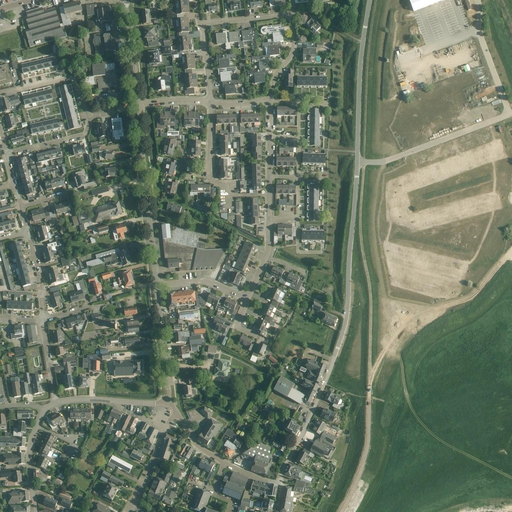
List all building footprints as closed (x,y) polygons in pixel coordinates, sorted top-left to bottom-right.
[(206,13),(209,13),(218,12),(217,3),(212,4),(211,0),(205,1),(206,13)] [(227,0),(229,11),(241,10),(240,2),(234,2),(233,0),(227,0)] [(64,7),(66,15),(67,20),(77,18),(76,16),(75,16),(74,13),(82,11),(80,3),(64,7)] [(99,23),(108,22),(106,4),(86,6),(87,17),(98,15),(99,23)] [(177,15),(175,15),(175,18),(177,18),(177,17),(184,17),(184,14),(189,13),(188,7),(180,8),(180,14),(177,15)] [(30,48),(35,47),(67,37),(64,27),(60,28),(55,9),(43,12),(42,9),(27,13),(28,17),(26,18),(30,31),(26,32),(30,48)] [(184,17),(177,17),(177,18),(177,21),(176,21),(176,27),(180,27),(188,26),(188,19),(184,20),(184,17)] [(313,18),(305,26),(314,34),(314,36),(316,38),(317,38),(320,36),(320,35),(316,32),(317,31),(320,28),(319,27),(320,26),(321,25),(322,24),(318,20),(317,22),(313,18)] [(283,25),(264,27),(263,27),(263,28),(262,28),(261,29),(261,30),(261,31),(261,32),(261,33),(262,34),(263,35),(264,35),(265,35),(272,34),(273,43),(280,42),(284,42),(283,33),(284,32),(283,25)] [(179,32),(179,33),(177,34),(178,37),(179,36),(186,35),(186,32),(189,32),(188,26),(180,27),(180,32),(179,32)] [(145,39),(147,39),(147,41),(148,43),(148,44),(152,43),(153,42),(155,42),(154,33),(157,33),(157,29),(154,29),(144,30),(145,34),(143,35),(144,37),(145,38),(145,39)] [(251,31),(242,32),(243,42),(251,41),(251,47),(256,47),(255,29),(250,29),(251,31)] [(238,33),(229,33),(230,43),(238,42),(239,49),(243,48),(243,42),(242,32),(241,30),(238,30),(238,33)] [(225,32),(225,34),(216,35),(217,44),(225,44),(226,50),(229,50),(229,55),(231,55),(230,43),(229,33),(229,31),(225,32)] [(94,35),(95,53),(96,56),(101,56),(102,59),(107,58),(106,55),(106,52),(111,51),(109,35),(104,36),(104,37),(102,37),(101,35),(94,35)] [(179,36),(179,39),(181,39),(182,45),(190,44),(190,38),(186,38),(186,35),(179,36)] [(263,49),(268,48),(269,56),(270,56),(280,55),(279,46),(281,46),(280,42),(273,43),(262,44),(263,49)] [(177,52),(177,55),(181,55),(188,54),(188,51),(191,51),(190,44),(182,45),(182,52),(177,52)] [(316,62),(316,50),(304,50),(303,62),(316,62)] [(158,52),(149,53),(150,64),(153,64),(153,65),(156,65),(156,64),(159,63),(158,56),(160,56),(160,53),(158,53),(158,52)] [(188,54),(181,55),(181,58),(185,58),(186,64),(194,63),(194,56),(188,57),(188,54)] [(217,60),(219,60),(219,69),(230,68),(230,67),(232,67),(233,65),(233,63),(232,62),(229,62),(229,60),(235,59),(235,58),(236,57),(236,55),(235,55),(231,55),(229,55),(216,56),(217,60)] [(243,57),(243,59),(242,59),(242,62),(252,61),(252,63),(258,62),(259,70),(265,70),(269,69),(268,60),(271,60),(270,56),(269,56),(252,58),(245,59),(244,57),(243,57)] [(57,57),(51,58),(49,59),(52,68),(59,66),(57,57)] [(49,59),(44,60),(42,60),(45,69),(52,68),(49,59)] [(42,60),(36,62),(35,62),(37,71),(45,69),(42,60)] [(35,62),(29,63),(28,64),(30,73),(37,71),(35,62)] [(185,70),(182,71),(182,74),(185,73),(192,72),(192,69),(195,69),(194,63),(186,64),(186,70),(185,70)] [(0,72),(2,72),(1,70),(4,69),(6,77),(11,75),(8,64),(0,66),(0,72)] [(28,64),(21,65),(23,74),(30,73),(28,64)] [(84,86),(98,84),(99,92),(107,91),(106,88),(117,86),(116,71),(104,73),(104,65),(92,67),(93,77),(83,79),(84,86)] [(230,68),(219,69),(218,69),(218,74),(220,73),(221,82),(222,82),(231,81),(230,73),(236,72),(236,71),(238,71),(237,67),(230,68)] [(2,72),(0,72),(0,86),(13,83),(11,75),(6,77),(4,69),(1,70),(2,72)] [(248,76),(254,75),(255,84),(265,83),(264,74),(266,74),(265,70),(259,70),(247,71),(248,76)] [(288,75),(285,75),(285,87),(292,87),(292,76),(293,76),(294,70),(288,70),(288,75)] [(185,73),(185,76),(187,76),(188,82),(197,81),(196,75),(192,75),(192,72),(185,73)] [(158,80),(159,82),(157,82),(158,91),(166,91),(165,84),(170,83),(169,76),(162,77),(162,78),(160,78),(158,80)] [(231,81),(222,82),(222,86),(224,86),(225,95),(235,94),(235,86),(241,85),(241,82),(242,82),(241,80),(231,81)] [(187,89),(187,92),(185,92),(185,95),(195,94),(194,91),(194,88),(197,88),(197,81),(188,82),(188,89),(187,89)] [(60,88),(61,95),(70,93),(68,86),(60,88)] [(51,90),(44,92),(46,101),(53,99),(51,90)] [(44,92),(37,93),(39,102),(46,101),(44,92)] [(37,93),(30,95),(32,104),(39,102),(37,93)] [(70,93),(61,95),(63,102),(72,100),(70,93)] [(32,104),(30,95),(23,97),(25,106),(32,104)] [(18,97),(8,99),(1,101),(4,112),(11,110),(10,107),(20,104),(20,103),(21,103),(19,97),(18,97)] [(72,100),(63,102),(65,109),(73,107),(72,100)] [(73,107),(65,109),(66,116),(75,114),(73,107)] [(310,110),(310,117),(320,117),(320,110),(319,110),(320,107),(316,107),(315,110),(310,110)] [(161,114),(161,122),(157,122),(157,129),(164,129),(165,126),(168,126),(168,113),(165,113),(165,115),(161,114)] [(168,113),(168,126),(175,126),(178,126),(178,122),(175,122),(175,115),(171,115),(171,113),(168,113)] [(75,114),(66,116),(68,123),(77,121),(75,114)] [(17,118),(15,118),(14,115),(5,117),(7,124),(8,124),(9,130),(17,128),(16,123),(19,123),(17,118)] [(58,119),(51,121),(53,130),(60,128),(60,126),(63,126),(62,122),(59,123),(58,119)] [(114,138),(122,137),(121,120),(112,121),(114,138)] [(51,121),(44,122),(46,131),(53,130),(51,121)] [(77,121),(68,123),(70,130),(75,129),(75,131),(78,130),(78,128),(77,121)] [(44,122),(37,124),(39,133),(46,131),(44,122)] [(39,133),(37,124),(30,125),(32,134),(39,133)] [(97,130),(96,131),(97,135),(98,134),(99,138),(107,136),(105,125),(96,127),(97,130)] [(25,130),(22,131),(17,132),(18,135),(11,137),(12,144),(24,140),(23,134),(26,133),(27,138),(30,137),(28,127),(24,128),(25,130)] [(220,137),(220,140),(219,140),(219,143),(221,143),(230,143),(231,143),(231,134),(228,134),(228,136),(220,137)] [(167,138),(166,143),(165,143),(163,154),(172,156),(176,142),(177,139),(167,138)] [(191,156),(194,156),(194,158),(197,158),(197,156),(201,156),(201,142),(191,141),(191,156)] [(84,144),(72,147),(74,156),(86,153),(84,144)] [(60,150),(56,151),(54,152),(56,159),(57,162),(63,161),(62,158),(60,150)] [(101,151),(102,153),(102,156),(105,156),(105,160),(114,159),(113,151),(109,152),(109,151),(101,151)] [(36,156),(38,161),(36,161),(37,168),(42,166),(41,163),(44,162),(42,155),(36,156)] [(220,161),(220,164),(219,164),(219,167),(220,167),(227,166),(227,164),(230,163),(229,158),(221,158),(221,160),(220,161)] [(168,160),(167,163),(164,174),(174,176),(177,162),(168,160)] [(115,173),(116,173),(115,166),(105,167),(102,168),(103,171),(105,171),(106,177),(111,176),(115,176),(115,173)] [(28,171),(20,173),(22,179),(29,177),(28,171)] [(76,177),(75,178),(78,188),(84,187),(85,190),(96,187),(95,182),(85,185),(83,176),(85,175),(84,171),(75,174),(76,177)] [(63,179),(57,180),(59,188),(65,186),(63,179)] [(57,180),(51,182),(53,190),(59,188),(57,180)] [(175,196),(178,182),(172,181),(171,183),(168,183),(165,194),(175,196)] [(204,186),(203,193),(207,193),(207,196),(214,197),(214,189),(210,189),(210,187),(207,186),(207,185),(204,185),(204,186)] [(261,185),(253,185),(249,185),(249,189),(253,189),(253,191),(253,194),(257,194),(257,191),(261,191),(261,185)] [(32,188),(25,190),(26,197),(34,195),(32,188)] [(68,202),(61,204),(64,213),(70,212),(68,202)] [(113,204),(113,205),(107,207),(107,206),(98,208),(99,214),(93,216),(95,223),(111,218),(111,217),(116,215),(116,216),(122,214),(122,215),(122,214),(119,203),(118,203),(113,204)] [(58,215),(64,213),(61,204),(55,206),(57,215),(58,215)] [(180,214),(180,213),(184,214),(185,209),(169,204),(167,210),(180,214)] [(48,213),(44,214),(43,209),(31,212),(34,221),(45,218),(46,222),(50,221),(48,213)] [(197,213),(195,218),(205,223),(208,218),(197,213)] [(109,230),(108,224),(98,227),(100,233),(109,230)] [(114,232),(113,233),(114,234),(115,235),(116,235),(117,235),(119,240),(125,238),(123,233),(127,232),(128,231),(127,229),(126,229),(125,225),(115,228),(116,231),(115,231),(114,232)] [(278,225),(278,228),(274,228),(274,237),(278,237),(278,235),(285,235),(285,225),(282,225),(278,225)] [(285,225),(285,235),(291,236),(291,237),(295,237),(296,228),(292,228),(292,225),(288,225),(285,225)] [(162,227),(163,240),(163,241),(168,241),(178,243),(181,244),(197,248),(202,251),(205,251),(206,244),(197,243),(199,235),(170,227),(169,226),(162,227)] [(36,230),(38,236),(47,234),(45,227),(36,230)] [(47,234),(38,236),(40,242),(49,240),(47,234)] [(168,241),(163,241),(165,261),(168,261),(169,269),(179,268),(179,271),(183,271),(192,271),(216,270),(226,250),(205,251),(202,251),(197,248),(181,244),(178,243),(168,241)] [(255,246),(247,243),(245,242),(243,247),(253,252),(255,246)] [(51,248),(42,250),(43,257),(52,254),(56,253),(54,247),(51,248)] [(243,247),(241,253),(251,257),(253,252),(243,247)] [(21,249),(13,251),(15,257),(23,255),(21,249)] [(114,257),(112,258),(113,262),(130,257),(128,250),(119,253),(120,256),(114,258),(114,257)] [(241,253),(239,258),(249,262),(251,257),(241,253)] [(52,254),(43,257),(45,263),(54,261),(52,254)] [(23,255),(15,257),(17,263),(24,261),(23,255)] [(112,261),(110,255),(103,258),(105,264),(112,261)] [(113,262),(111,262),(111,266),(118,264),(122,262),(123,266),(132,264),(130,257),(113,262)] [(239,258),(236,263),(246,267),(249,262),(239,258)] [(24,261),(17,263),(18,269),(26,267),(24,261)] [(246,267),(236,263),(234,268),(244,273),(246,267)] [(269,278),(270,279),(272,277),(272,276),(275,278),(279,269),(274,266),(271,273),(269,272),(266,277),(269,278)] [(26,267),(18,269),(20,275),(27,273),(26,267)] [(56,269),(47,271),(49,278),(58,275),(56,269)] [(232,273),(231,277),(240,281),(242,277),(237,274),(238,272),(232,269),(231,272),(232,273)] [(284,271),(279,269),(275,278),(280,280),(279,283),(282,284),(284,278),(281,277),(284,271)] [(117,280),(116,280),(117,282),(124,280),(131,278),(132,278),(131,275),(132,275),(132,273),(131,272),(130,272),(122,274),(123,278),(121,279),(121,278),(117,280)] [(27,273),(20,275),(21,281),(29,279),(27,273)] [(295,275),(290,273),(287,280),(284,278),(282,284),(289,288),(295,275)] [(58,275),(49,278),(51,284),(64,281),(62,274),(58,275)] [(300,278),(295,275),(289,288),(298,292),(302,283),(298,282),(300,278)] [(223,283),(226,284),(232,287),(233,284),(238,287),(240,281),(231,277),(230,277),(228,276),(226,281),(225,280),(223,283)] [(114,283),(112,284),(113,287),(114,288),(118,287),(118,286),(123,284),(122,283),(124,283),(126,288),(134,285),(134,284),(135,283),(134,281),(133,281),(132,278),(131,278),(124,280),(117,282),(114,283)] [(29,279),(21,281),(23,287),(30,285),(29,279)] [(101,284),(99,285),(99,283),(93,284),(96,296),(102,294),(101,290),(102,290),(101,284)] [(272,288),(271,291),(272,292),(271,294),(279,297),(280,294),(281,292),(283,293),(284,290),(278,288),(277,290),(272,288)] [(72,303),(84,299),(82,291),(70,295),(72,303)] [(174,293),(167,294),(169,308),(176,308),(176,307),(188,306),(195,306),(193,292),(175,294),(174,293)] [(55,299),(51,300),(54,309),(60,307),(59,300),(60,300),(59,294),(54,296),(55,299)] [(199,297),(198,297),(199,299),(200,304),(205,306),(206,303),(211,305),(215,296),(210,294),(208,300),(205,299),(199,296),(199,297)] [(269,296),(268,299),(273,301),(272,303),(277,306),(278,303),(277,302),(279,297),(271,294),(270,296),(269,296)] [(219,310),(221,306),(218,304),(220,298),(215,296),(211,305),(216,307),(215,310),(218,312),(219,310)] [(221,306),(219,310),(224,312),(225,309),(228,310),(232,301),(227,299),(225,305),(221,304),(221,306)] [(232,301),(228,310),(233,312),(232,315),(235,316),(237,311),(235,309),(237,303),(232,301)] [(265,304),(264,307),(265,307),(264,309),(272,313),(274,308),(276,309),(277,306),(272,303),(270,306),(265,304)] [(312,308),(321,312),(323,307),(314,303),(312,308)] [(132,315),(137,314),(136,308),(124,310),(125,316),(132,315)] [(262,311),(261,314),(266,316),(265,319),(270,321),(271,321),(272,319),(270,318),(272,313),(264,309),(263,312),(262,311)] [(189,312),(180,313),(180,319),(190,321),(199,320),(198,311),(189,312)] [(334,327),(337,319),(324,313),(321,322),(334,327)] [(383,331),(386,331),(389,315),(381,314),(381,313),(377,313),(374,328),(383,330),(383,331)] [(80,316),(73,318),(75,325),(78,324),(78,327),(82,325),(81,322),(83,321),(83,322),(87,320),(85,314),(81,315),(82,316),(80,316)] [(92,323),(102,321),(103,327),(111,326),(110,320),(102,321),(101,314),(91,316),(92,323)] [(66,321),(64,321),(60,322),(62,328),(65,327),(68,326),(69,330),(73,328),(72,326),(75,325),(73,318),(66,320),(66,321)] [(216,318),(213,324),(217,326),(215,330),(225,334),(228,327),(223,325),(225,322),(216,318)] [(258,320),(257,322),(259,323),(258,325),(266,328),(267,324),(269,324),(270,321),(265,319),(264,322),(258,320)] [(178,321),(178,325),(174,325),(174,330),(185,330),(185,324),(185,321),(178,320),(178,321)] [(14,331),(11,332),(12,340),(23,338),(26,338),(25,335),(24,326),(21,326),(21,325),(17,326),(17,327),(14,328),(14,331)] [(255,327),(254,330),(259,332),(258,334),(264,337),(265,334),(263,333),(266,328),(258,325),(257,327),(255,327)] [(30,344),(37,343),(34,326),(27,327),(30,344)] [(55,344),(62,343),(60,332),(54,333),(53,333),(53,334),(55,344)] [(200,336),(194,337),(191,337),(189,337),(181,338),(177,338),(176,338),(176,344),(190,343),(190,345),(201,344),(200,336)] [(239,343),(248,347),(247,350),(251,352),(253,346),(250,344),(252,341),(242,336),(239,343)] [(125,339),(120,340),(120,343),(121,347),(121,348),(125,347),(139,345),(140,344),(139,337),(128,339),(128,338),(127,338),(127,339),(125,339)] [(118,338),(110,339),(105,340),(106,346),(111,346),(111,345),(119,344),(118,338)] [(255,350),(252,356),(250,361),(255,363),(259,354),(263,356),(266,347),(260,345),(258,351),(255,350)] [(21,348),(15,350),(15,352),(16,356),(23,354),(22,350),(21,348)] [(63,348),(56,349),(57,357),(64,356),(63,351),(68,351),(68,348),(63,348)] [(179,356),(182,356),(182,359),(190,358),(189,348),(179,349),(179,356)] [(102,355),(102,360),(105,363),(107,363),(107,360),(111,359),(110,354),(102,355)] [(89,371),(93,371),(93,372),(100,372),(100,362),(102,362),(101,355),(87,356),(87,364),(85,364),(85,367),(89,367),(89,371)] [(268,359),(276,364),(278,361),(271,356),(268,359)] [(63,360),(64,367),(58,368),(59,371),(64,371),(65,376),(63,376),(65,390),(74,388),(71,367),(77,367),(75,358),(63,360)] [(307,360),(304,366),(307,368),(306,369),(322,376),(326,367),(310,360),(310,361),(307,360)] [(229,362),(227,362),(220,361),(218,369),(216,368),(215,375),(227,377),(229,362)] [(141,363),(134,363),(133,362),(114,363),(115,377),(134,376),(134,375),(142,374),(143,374),(142,374),(142,369),(142,367),(142,363),(142,362),(141,363)] [(10,365),(5,366),(2,366),(3,367),(4,372),(6,372),(6,375),(11,374),(10,365)] [(306,378),(307,378),(320,383),(322,377),(309,371),(306,378)] [(21,384),(21,385),(23,396),(29,395),(27,385),(30,384),(29,374),(25,374),(26,383),(21,384)] [(31,381),(32,381),(34,395),(43,393),(40,380),(43,379),(42,375),(30,377),(31,381)] [(80,377),(80,379),(80,387),(81,387),(82,388),(83,388),(84,387),(90,387),(90,379),(90,378),(88,378),(80,377)] [(301,405),(305,396),(293,389),(295,385),(281,377),(274,391),(301,405)] [(15,383),(12,384),(14,398),(21,397),(20,388),(21,388),(20,383),(19,378),(15,378),(16,383),(15,383)] [(304,380),(301,386),(316,392),(319,386),(304,380)] [(191,387),(184,388),(184,390),(185,390),(185,396),(186,396),(186,398),(191,398),(191,395),(192,395),(196,394),(196,391),(192,391),(191,387)] [(311,404),(316,393),(310,390),(305,401),(311,404)] [(334,396),(332,394),(328,392),(325,399),(331,403),(331,402),(334,403),(332,406),(338,409),(340,406),(337,405),(340,399),(334,396)] [(273,409),(267,405),(265,409),(268,412),(267,413),(270,415),(273,409)] [(213,414),(205,406),(200,412),(208,419),(213,414)] [(104,412),(99,409),(95,418),(101,420),(104,412)] [(113,409),(110,415),(108,414),(105,420),(112,424),(113,423),(118,411),(113,409)] [(156,416),(157,414),(156,412),(156,411),(155,411),(155,410),(154,410),(153,409),(152,409),(151,409),(150,410),(149,411),(148,412),(148,414),(148,415),(148,416),(149,417),(150,418),(151,418),(152,418),(153,418),(154,418),(155,417),(156,416)] [(336,414),(330,412),(324,409),(322,413),(321,413),(321,414),(321,415),(321,416),(324,418),(324,419),(327,420),(328,420),(332,422),(333,420),(334,420),(335,420),(335,419),(336,419),(336,418),(336,417),(336,416),(335,416),(336,414)] [(71,410),(71,415),(68,415),(68,422),(71,422),(71,420),(76,420),(76,410),(71,410)] [(91,410),(86,410),(86,419),(91,419),(91,421),(94,421),(94,415),(91,415),(91,410)] [(18,420),(33,419),(33,411),(17,412),(18,420)] [(118,411),(113,423),(115,424),(117,419),(120,421),(123,414),(118,411)] [(58,414),(54,416),(59,425),(61,423),(62,425),(66,422),(63,417),(61,418),(58,414)] [(49,419),(52,423),(49,425),(53,430),(57,428),(56,426),(59,425),(54,416),(49,419)] [(120,430),(119,432),(120,432),(121,433),(122,431),(124,432),(128,425),(131,418),(127,416),(123,423),(124,423),(122,427),(122,426),(120,430)] [(132,417),(125,431),(129,433),(131,434),(131,435),(133,435),(136,429),(135,429),(136,427),(137,428),(137,427),(137,426),(137,425),(139,426),(141,422),(132,417)] [(285,424),(283,428),(285,430),(296,436),(301,427),(296,425),(297,423),(291,420),(288,426),(285,424)] [(322,436),(318,443),(323,445),(327,448),(330,449),(334,451),(336,449),(333,447),(332,446),(336,438),(323,431),(326,425),(318,421),(313,431),(322,436)] [(198,440),(207,446),(213,437),(214,437),(222,425),(217,422),(214,426),(209,423),(198,440)] [(22,434),(26,434),(26,423),(19,423),(18,429),(14,429),(13,437),(22,437),(22,434)] [(143,423),(137,436),(145,440),(147,436),(145,434),(150,426),(143,423)] [(107,428),(105,432),(110,435),(112,430),(114,428),(112,427),(108,425),(107,428)] [(145,440),(150,443),(152,445),(153,443),(155,440),(155,439),(157,435),(159,431),(152,428),(147,436),(145,440)] [(228,429),(225,435),(230,438),(234,440),(237,435),(234,433),(228,429)] [(48,433),(46,438),(54,442),(56,437),(48,433)] [(175,455),(178,450),(173,448),(174,446),(175,444),(177,440),(166,434),(163,440),(161,449),(171,453),(175,455)] [(0,447),(2,447),(25,448),(25,439),(0,438),(0,447)] [(46,438),(44,442),(52,446),(54,442),(46,438)] [(224,446),(227,448),(223,454),(230,459),(234,452),(232,450),(235,446),(240,449),(243,443),(237,439),(235,442),(230,439),(228,441),(227,441),(224,446)] [(284,452),(286,446),(282,443),(281,444),(275,441),(272,440),(271,443),(274,444),(272,447),(284,452)] [(44,442),(41,447),(50,451),(52,446),(44,442)] [(243,454),(243,455),(255,459),(251,471),(251,472),(264,476),(265,475),(268,464),(270,458),(274,449),(260,442),(253,449),(252,448),(243,454)] [(318,443),(316,442),(311,452),(322,458),(322,456),(329,460),(334,451),(330,449),(327,448),(323,445),(318,443)] [(178,454),(180,455),(179,458),(181,459),(189,447),(184,444),(178,454)] [(50,451),(41,447),(39,452),(48,456),(50,451)] [(189,447),(183,457),(181,460),(184,462),(186,459),(188,460),(193,452),(196,454),(197,452),(189,447)] [(171,453),(161,449),(158,458),(168,461),(169,461),(169,460),(171,453)] [(302,453),(301,452),(296,461),(304,465),(309,456),(311,452),(304,449),(302,453)] [(133,454),(131,457),(134,459),(141,462),(144,456),(142,454),(143,452),(139,450),(138,452),(137,453),(137,452),(134,451),(133,454)] [(131,455),(124,451),(121,455),(129,459),(131,455)] [(9,466),(25,465),(24,454),(4,455),(4,463),(9,463),(9,466)] [(42,457),(39,461),(48,465),(49,462),(53,464),(55,460),(47,456),(46,459),(42,457)] [(133,467),(119,460),(112,456),(107,466),(114,469),(116,466),(118,468),(118,469),(121,471),(122,469),(129,473),(133,467)] [(203,459),(199,467),(204,470),(208,462),(203,459)] [(48,465),(39,461),(37,466),(45,470),(48,465)] [(164,473),(167,464),(162,462),(158,470),(164,473)] [(208,462),(204,470),(210,473),(206,480),(210,481),(214,473),(211,472),(214,465),(208,462)] [(289,464),(288,466),(284,474),(290,477),(297,479),(301,470),(297,468),(289,464)] [(51,476),(33,469),(34,480),(39,480),(40,482),(47,481),(47,480),(50,480),(51,476)] [(175,472),(169,488),(171,489),(172,489),(175,483),(177,484),(182,472),(177,469),(176,472),(175,472)] [(159,484),(153,498),(162,502),(164,498),(161,497),(167,482),(168,483),(171,474),(165,471),(162,480),(160,484),(159,484)] [(20,472),(14,473),(11,473),(11,476),(14,476),(15,483),(21,482),(20,472)] [(108,480),(111,476),(104,472),(101,477),(108,480)] [(230,480),(229,483),(244,488),(244,487),(245,488),(245,487),(248,478),(247,478),(245,477),(244,477),(242,476),(242,475),(242,476),(239,475),(240,475),(239,474),(239,475),(237,474),(237,473),(236,473),(236,474),(234,473),(234,472),(233,472),(233,473),(233,472),(232,473),(233,473),(232,475),(231,475),(231,476),(232,476),(230,480)] [(122,487),(124,483),(112,476),(110,481),(122,487)] [(227,483),(223,494),(240,500),(244,490),(243,489),(244,488),(229,483),(230,480),(228,479),(225,477),(225,478),(223,482),(227,483)] [(148,496),(153,498),(159,484),(160,484),(162,480),(155,478),(148,496)] [(55,483),(55,484),(62,488),(65,483),(57,479),(56,480),(55,479),(54,483),(55,483)] [(251,491),(261,494),(261,497),(264,497),(267,484),(255,481),(251,491)] [(267,484),(264,497),(264,499),(268,500),(269,496),(275,498),(276,491),(277,486),(267,484)] [(112,501),(118,490),(109,485),(103,497),(112,501)] [(285,487),(282,500),(290,502),(293,503),(294,498),(293,498),(294,493),(291,492),(292,489),(285,487)] [(176,494),(168,490),(162,502),(171,506),(176,494)] [(20,502),(29,502),(28,491),(12,493),(12,494),(8,495),(9,505),(20,504),(20,502)] [(200,511),(203,507),(206,508),(210,496),(198,491),(191,509),(198,511),(200,511)] [(44,505),(55,509),(58,502),(47,497),(44,505)] [(251,501),(243,499),(241,506),(249,508),(251,501)] [(63,500),(61,505),(70,509),(72,503),(63,500)] [(274,502),(267,501),(263,500),(262,503),(261,509),(272,511),(274,502)] [(290,502),(282,500),(280,511),(290,511),(293,503),(290,502)]
